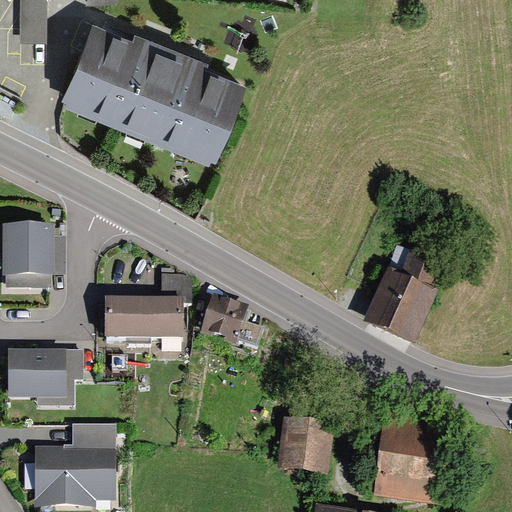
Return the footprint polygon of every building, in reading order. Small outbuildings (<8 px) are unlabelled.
[(48,0),(21,0),(21,40),(48,41),(48,0)] [(67,95),(65,101),(210,159),(212,154),(216,156),(248,79),(208,62),(209,58),(135,28),(133,32),(93,16),(61,93),(67,95)] [(55,239),(56,228),(3,228),(2,279),(7,279),(7,290),(52,290),(52,280),(55,280),(55,277),(67,277),(67,239),(55,239)] [(400,274),(388,268),(363,326),(416,348),(439,296),(431,292),(443,265),(410,251),(400,274)] [(163,301),(106,301),(106,341),(185,341),(185,305),(193,305),(193,281),(184,277),(163,276),(163,301)] [(214,297),(201,336),(237,348),(238,343),(258,349),(264,331),(244,324),(249,309),(214,297)] [(84,382),(84,352),(9,352),(9,400),(38,400),(38,410),(76,409),(76,382),(84,382)] [(455,421),(387,412),(374,498),(442,508),(455,421)] [(336,427),(284,420),(278,472),(329,479),(336,427)] [(117,503),(117,427),(74,427),(74,448),(35,448),(35,510),(97,510),(97,503),(117,503)]
